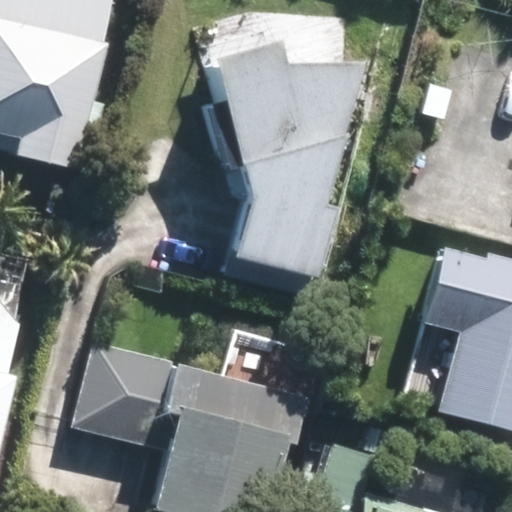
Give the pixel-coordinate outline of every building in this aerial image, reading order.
[(91,40),(101,0),(0,0),(0,134),(6,136),(2,150),(63,167),(98,42),(91,40)] [(298,295),(321,204),(309,201),(346,58),(267,57),(261,33),(195,52),(234,192),(214,273),(298,295)] [(477,256),(430,244),(411,321),(447,329),(428,407),(511,428),(511,260),(477,251),(477,256)] [(294,445),(306,396),(90,341),(89,341),(67,426),(162,450),(146,507),(165,511),(267,511),(285,443),(294,445)] [(430,511),(356,490),(367,455),(326,442),(306,510),(311,511),(430,511)]
